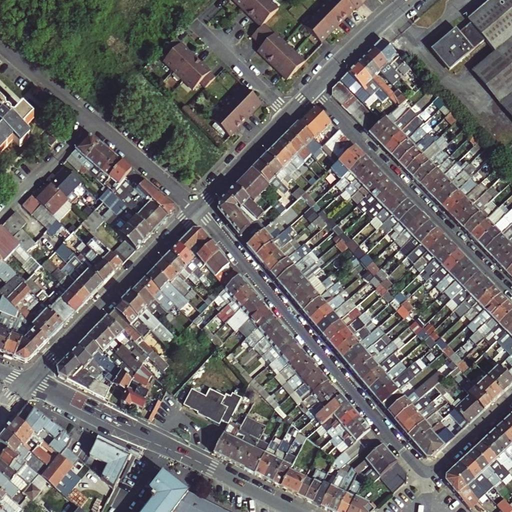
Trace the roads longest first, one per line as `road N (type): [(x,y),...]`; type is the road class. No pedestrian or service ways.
road 1 (residential): [(195,210),(421,478),(511,393)]
road 2 (residential): [(511,298),(311,91)]
road 3 (tertiary): [(195,210),(27,382)]
road 4 (tertiary): [(27,382),(166,446)]
road 5 (tertiary): [(166,446),(297,511)]
road 6 (residential): [(93,122),(195,210)]
road 7 (residential): [(0,219),(93,122)]
road 8 (tertiary): [(408,0),(311,91)]
road 9 (tertiary): [(286,116),(195,210)]
road 10 (residential): [(195,25),(286,116)]
road 11 (residential): [(0,44),(93,122)]
